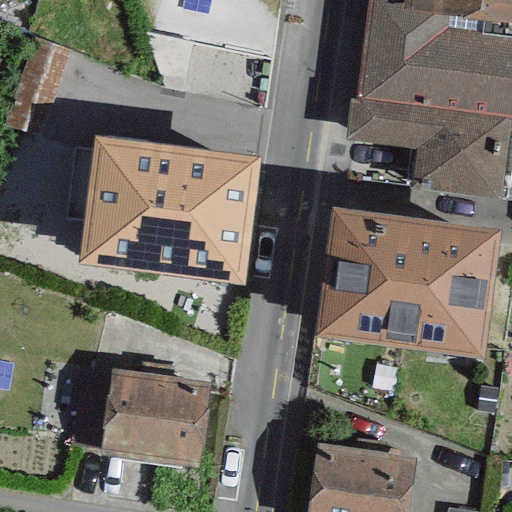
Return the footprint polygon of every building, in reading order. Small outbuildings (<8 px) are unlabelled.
[(0,0),(0,16),(40,0),(0,0)] [(511,0),(363,0),(349,145),(422,153),(418,196),(509,206),(511,174),(511,0)] [(250,299),(262,170),(94,155),(82,283),(250,299)] [(510,258),(340,237),(326,350),(496,372),(510,258)] [(203,385),(93,370),(82,450),(192,465),(203,385)] [(417,511),(421,463),(320,454),(314,511),(417,511)]
